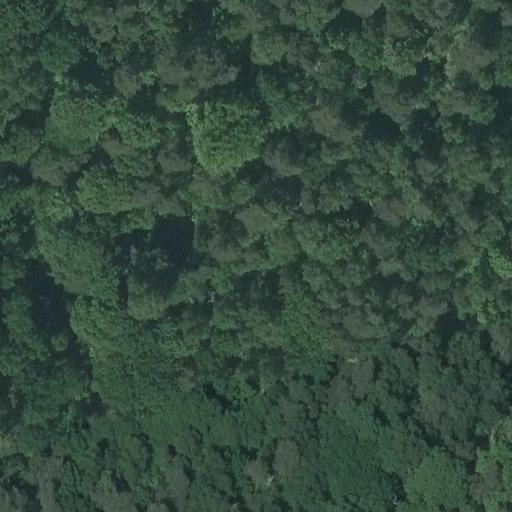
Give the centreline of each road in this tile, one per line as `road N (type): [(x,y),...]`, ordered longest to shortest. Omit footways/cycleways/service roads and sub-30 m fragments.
road 1 (track): [(0,164),(511,70)]
road 2 (track): [(0,176),(72,511)]
